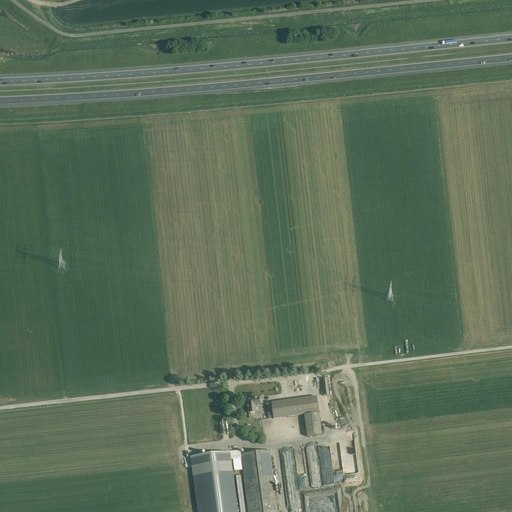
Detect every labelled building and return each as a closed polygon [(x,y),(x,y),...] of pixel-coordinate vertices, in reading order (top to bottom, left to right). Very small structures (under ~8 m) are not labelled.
[(322,435),(317,397),(271,403),(273,419),(304,415),(307,437),(322,435)] [(247,399),(248,414),(257,413),(256,406),(261,406),(259,398),(247,399)] [(241,454),(240,450),(191,457),(198,511),(237,511),(230,456),(241,454)] [(248,511),(277,511),(270,451),(241,454),(248,511)] [(330,511),(330,507),(327,505),(324,504),(321,502),(321,507),(312,506),(309,508),(309,511),(308,511),(330,511)]
